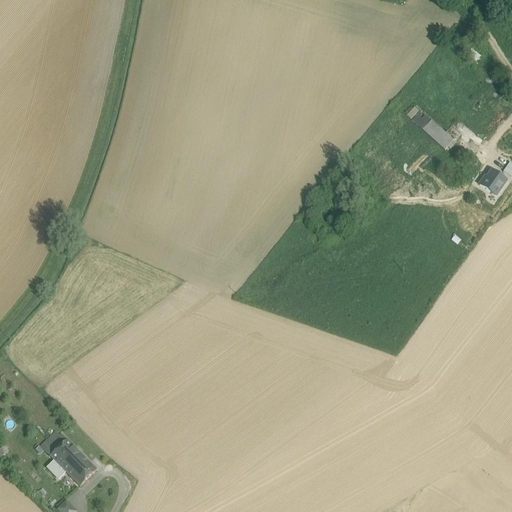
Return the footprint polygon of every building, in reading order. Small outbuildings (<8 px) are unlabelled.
[(475,52),(469,59),(477,64),(482,58),(475,52)] [(426,118),(422,121),(417,117),(412,122),(423,131),(431,122),(426,118)] [(446,135),(431,122),(423,131),(445,151),(453,142),(446,135)] [(498,177),(506,183),(511,173),(511,164),(508,162),(498,177)] [(498,177),(492,173),(485,183),(483,182),(480,187),(495,197),(506,183),(498,177)] [(62,436),(46,452),(51,457),(67,441),(62,436)] [(83,457),(67,441),(51,457),(50,458),(67,475),(78,465),(77,463),(83,457)] [(78,465),(67,475),(80,488),(97,471),(83,457),(77,463),(78,465)]
